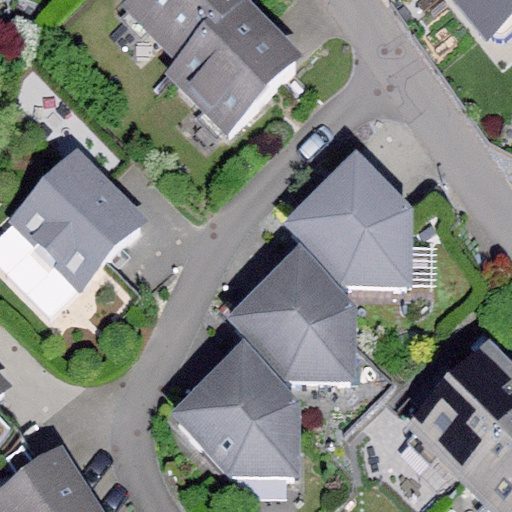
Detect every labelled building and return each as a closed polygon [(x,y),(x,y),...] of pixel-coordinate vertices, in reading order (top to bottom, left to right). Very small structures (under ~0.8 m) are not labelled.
[(144,0),(130,14),(185,72),(240,19),(251,8),(242,0),(144,0)] [(511,0),(457,0),(490,40),(491,39),(495,44),(504,44),(511,38),(511,0)] [(185,72),(174,83),(230,140),(296,76),(240,19),(185,72)] [(76,169),(18,227),(82,292),(141,235),(76,169)] [(357,177),(292,240),(343,293),(407,293),(408,229),(357,177)] [(300,272),(236,335),(286,387),(351,387),(351,323),(300,272)] [(245,366),(179,431),(231,483),(295,483),(296,418),(245,366)] [(511,392),(486,366),(415,436),(465,486),(511,439),(511,392)] [(0,448),(10,439),(0,428),(0,404),(5,400),(0,395),(0,448)] [(511,511),(511,439),(465,486),(490,511),(511,511)] [(24,490),(0,505),(0,511),(87,511),(59,468),(39,480),(22,454),(7,464),(24,490)]
